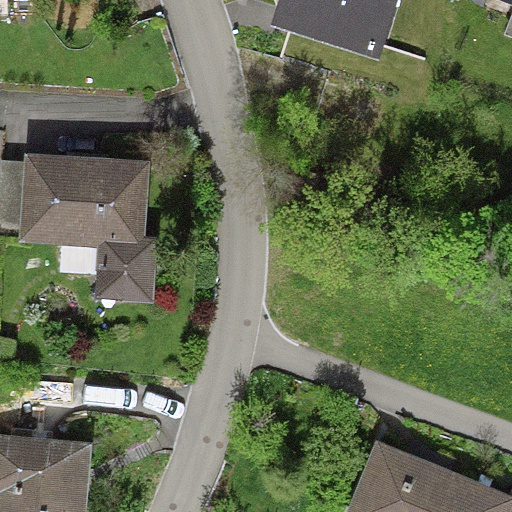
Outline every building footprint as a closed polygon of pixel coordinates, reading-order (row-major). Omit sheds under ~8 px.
[(398,0),(279,0),(272,25),(379,59),(398,0)] [(151,161),(24,153),(24,161),(1,160),(0,178),(0,227),(20,228),(19,240),(99,247),(99,240),(146,242),(151,161)] [(99,240),(99,247),(97,299),(155,301),(157,243),(146,242),(99,240)] [(86,511),(92,441),(0,434),(0,511),(86,511)] [(511,496),(376,441),(347,511),(510,511),(511,509),(511,496)]
